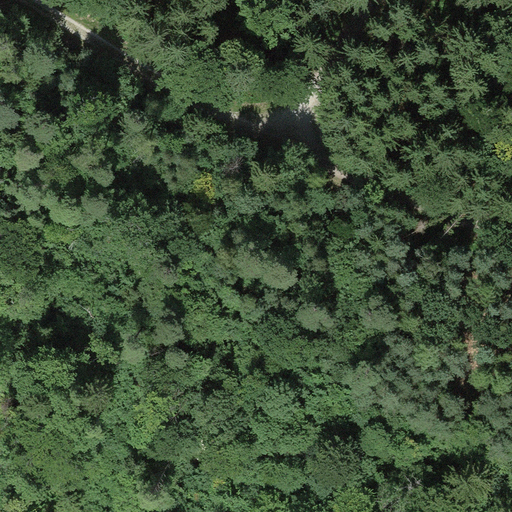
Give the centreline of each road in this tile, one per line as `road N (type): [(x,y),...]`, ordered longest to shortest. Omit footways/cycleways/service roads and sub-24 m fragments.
road 1 (track): [(40,0),(294,135),(366,0)]
road 2 (track): [(294,135),(511,239)]
